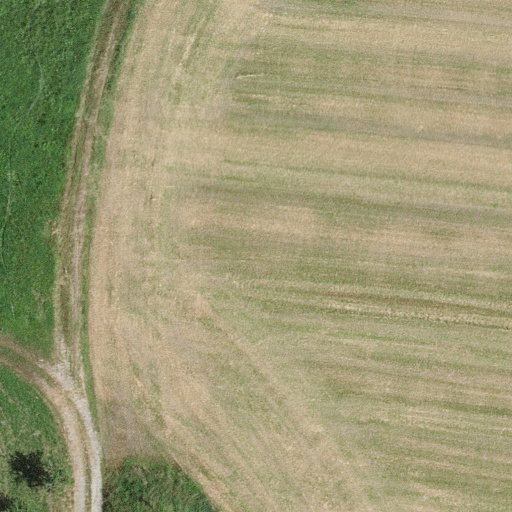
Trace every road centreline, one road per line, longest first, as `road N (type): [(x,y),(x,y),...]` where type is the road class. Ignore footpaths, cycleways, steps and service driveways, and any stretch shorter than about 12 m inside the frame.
road 1 (track): [(127,0),(89,124),(67,336),(90,511)]
road 2 (track): [(0,363),(33,379),(86,447)]
